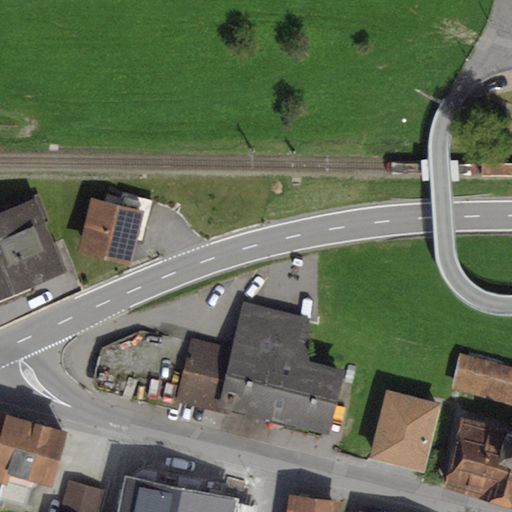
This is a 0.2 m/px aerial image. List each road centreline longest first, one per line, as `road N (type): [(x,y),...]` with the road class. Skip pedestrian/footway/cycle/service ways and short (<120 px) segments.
road 1 (tertiary): [(511,216),(371,222),(258,243),(10,346)]
road 2 (unclassified): [(511,304),(486,302),(463,288),(444,237),(441,128),(492,43)]
road 3 (residential): [(10,346),(38,389),(75,408),(272,460)]
road 4 (residential): [(272,460),(486,511)]
